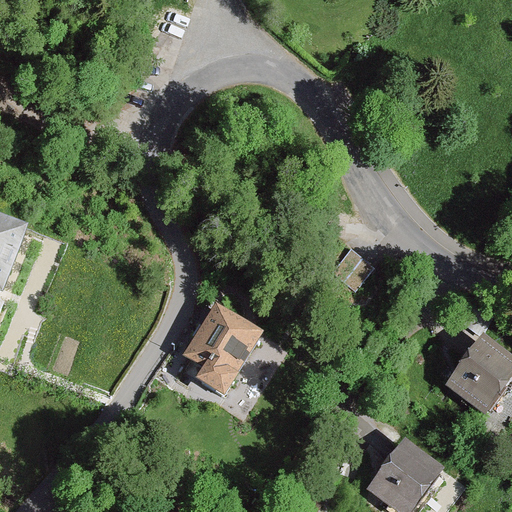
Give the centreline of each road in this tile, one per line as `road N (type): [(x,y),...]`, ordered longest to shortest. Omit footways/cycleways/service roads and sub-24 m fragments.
road 1 (unclassified): [(218,57),(188,71),(155,109),(145,144),(154,199),(182,251),(173,324),(123,404),(38,511)]
road 2 (unclassified): [(511,284),(454,275),(388,234),(319,96),(262,57),(218,57)]
road 3 (track): [(145,144),(48,114),(0,75)]
road 4 (track): [(388,234),(242,196)]
